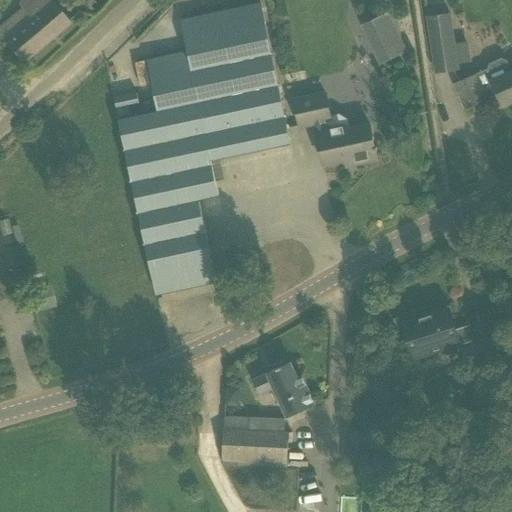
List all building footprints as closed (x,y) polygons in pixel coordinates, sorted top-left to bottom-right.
[(0,32),(0,36),(22,62),(69,23),(51,1),(29,19),(24,12),(0,32)] [(147,60),(159,111),(141,115),(119,120),(156,295),(217,282),(199,199),(218,195),(209,153),(265,141),(265,145),(286,141),(287,137),(289,136),(262,5),(181,21),(188,51),(147,60)] [(365,23),(382,63),(409,51),(392,12),(365,23)] [(458,68),(450,13),(427,17),(435,71),(458,68)] [(489,64),(487,70),(453,86),(465,109),(486,100),(487,101),(498,96),(503,107),(511,103),(511,71),(511,72),(507,61),(502,59),(489,64)] [(150,85),(145,61),(135,63),(140,87),(150,85)] [(327,91),(293,98),(299,129),(315,125),(323,165),(354,159),(355,165),(377,160),(375,151),(378,150),(377,147),(375,148),(370,125),(351,129),(349,120),(339,113),(332,115),(327,91)] [(114,98),(118,117),(131,115),(129,107),(139,105),(137,94),(114,98)] [(56,306),(50,285),(33,289),(38,310),(56,306)] [(501,352),(488,312),(469,319),(471,325),(456,330),(449,310),(403,325),(414,357),(475,338),(482,358),(501,352)] [(297,377),(290,362),(267,373),(267,374),(252,381),(259,395),(271,390),(276,402),(279,401),(286,417),(314,405),(302,375),(297,377)] [(249,432),(250,417),(224,416),(224,431),(249,432)] [(285,419),(250,417),(249,432),(284,433),(285,419)] [(249,432),(224,431),(223,460),(287,463),(288,433),(284,433),(249,432)]
